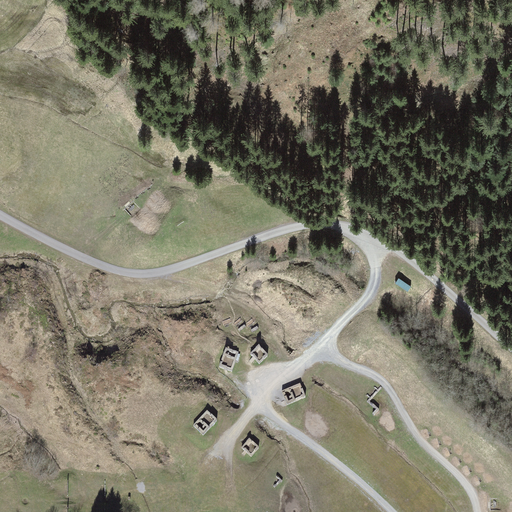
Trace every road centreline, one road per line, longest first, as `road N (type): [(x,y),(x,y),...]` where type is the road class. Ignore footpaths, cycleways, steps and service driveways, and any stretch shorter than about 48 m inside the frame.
road 1 (track): [(381,244),(359,306),(280,377),(228,440)]
road 2 (track): [(479,511),(471,488),(418,435),(382,379),(323,344)]
road 3 (track): [(258,403),(388,511)]
